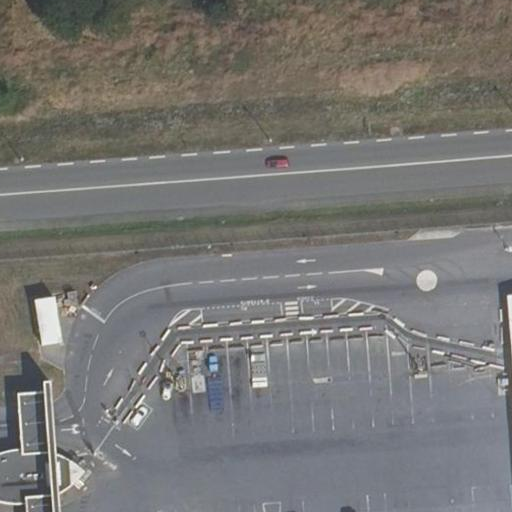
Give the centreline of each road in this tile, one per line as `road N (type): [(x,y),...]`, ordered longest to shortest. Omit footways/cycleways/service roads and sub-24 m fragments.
road 1 (tertiary): [(0,197),(511,160)]
road 2 (unclassified): [(93,511),(172,479),(87,420),(0,426)]
